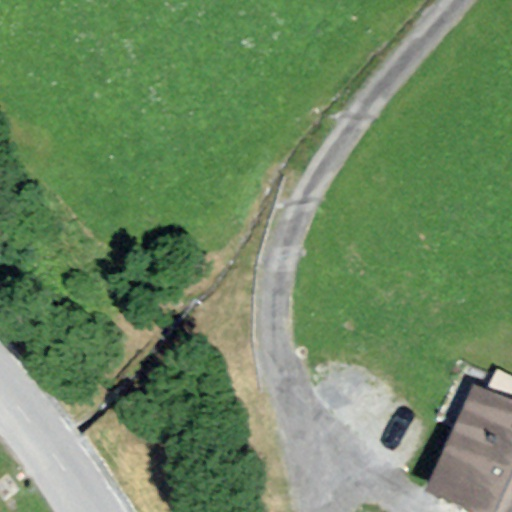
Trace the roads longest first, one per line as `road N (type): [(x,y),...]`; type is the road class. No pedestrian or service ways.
road 1 (track): [(455,0),(311,183),(280,261),(278,368),(303,511)]
road 2 (primary): [(0,392),(89,511)]
